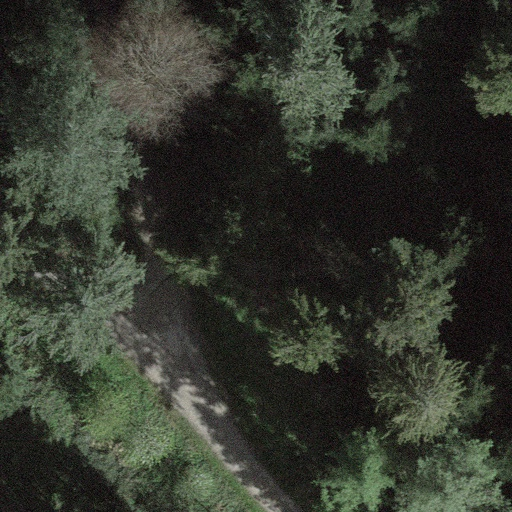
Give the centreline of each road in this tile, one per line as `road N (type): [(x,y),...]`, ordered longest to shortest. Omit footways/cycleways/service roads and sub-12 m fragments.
road 1 (track): [(95,0),(98,87),(185,388)]
road 2 (track): [(0,243),(185,388)]
road 3 (track): [(185,388),(297,511)]
